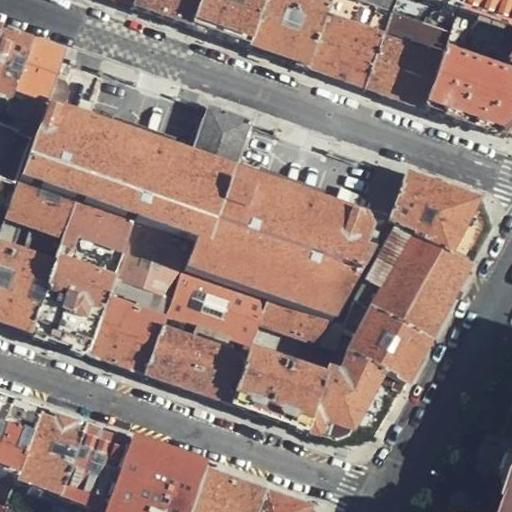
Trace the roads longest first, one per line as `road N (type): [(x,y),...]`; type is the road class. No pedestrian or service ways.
road 1 (residential): [(13,0),(511,178)]
road 2 (residential): [(0,365),(385,499)]
road 3 (residential): [(511,266),(385,499)]
